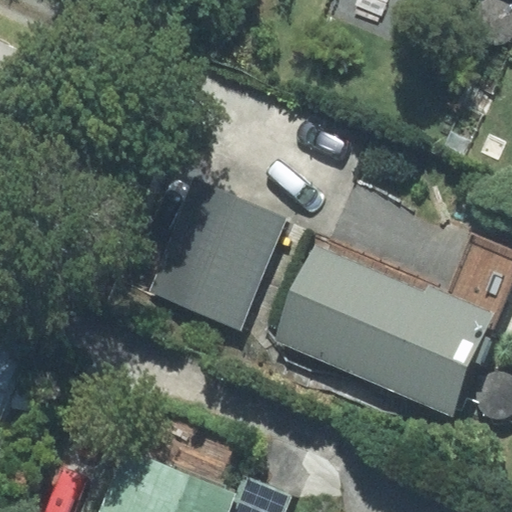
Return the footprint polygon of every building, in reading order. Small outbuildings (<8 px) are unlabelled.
[(0,32),(0,138),(65,170),(106,83),(0,32)] [(212,175),(163,293),(257,333),(307,217),(212,175)] [(295,343),(486,414),(511,345),(511,303),(465,285),(462,292),(333,244),(295,343)] [(0,436),(9,440),(45,347),(0,330),(0,436)] [(143,451),(116,511),(308,511),(315,495),(254,469),(252,474),(143,451)]
